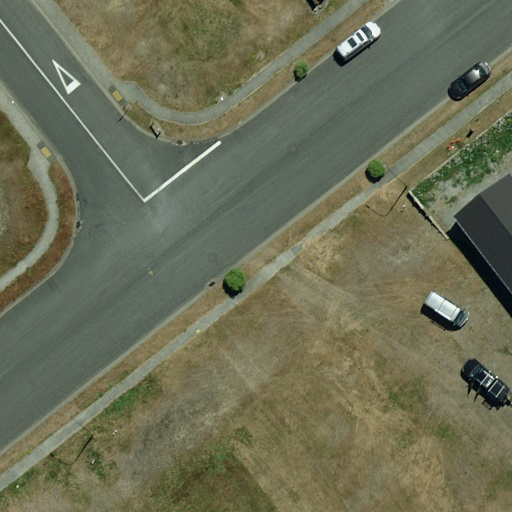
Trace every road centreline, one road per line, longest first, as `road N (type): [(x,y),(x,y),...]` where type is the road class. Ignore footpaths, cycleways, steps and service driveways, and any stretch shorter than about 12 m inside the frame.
road 1 (residential): [(174,241),(481,0)]
road 2 (residential): [(174,241),(0,20)]
road 3 (residential): [(0,381),(174,241)]
